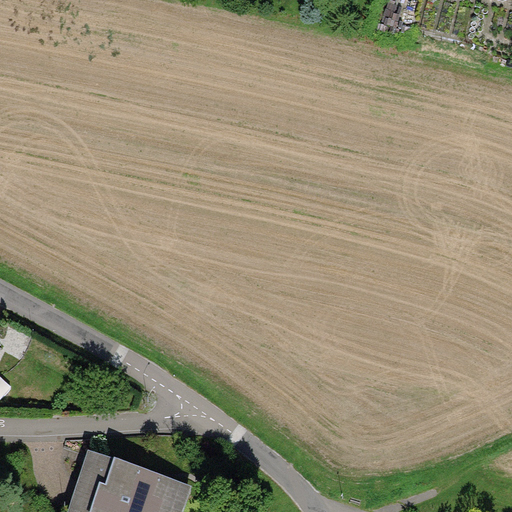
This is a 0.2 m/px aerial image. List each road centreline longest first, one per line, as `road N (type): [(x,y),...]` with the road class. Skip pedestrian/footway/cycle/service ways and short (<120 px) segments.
road 1 (residential): [(0,292),(95,343),(190,410)]
road 2 (residential): [(190,410),(159,420),(0,427)]
road 3 (residential): [(190,410),(291,478),(316,511)]
